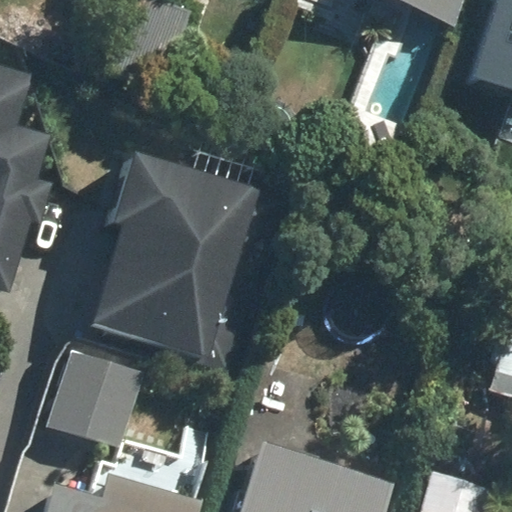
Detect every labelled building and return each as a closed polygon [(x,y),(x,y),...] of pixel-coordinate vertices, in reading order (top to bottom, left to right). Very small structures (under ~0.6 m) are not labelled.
[(122,0),(92,69),(148,95),(179,22),(125,0),(122,0)] [(363,0),(362,8),(449,37),(463,0),(363,0)] [(18,159),(0,153),(0,251),(2,252),(17,196),(8,194),(18,159)] [(59,316),(0,299),(0,389),(33,400),(59,316)] [(511,320),(504,318),(478,406),(511,416),(511,320)] [(135,361),(68,341),(46,412),(114,432),(135,361)] [(385,511),(392,490),(265,451),(247,511),(385,511)] [(511,511),(511,503),(424,476),(413,511),(511,511)] [(191,511),(192,510),(101,482),(94,507),(48,493),(42,511),(191,511)]
